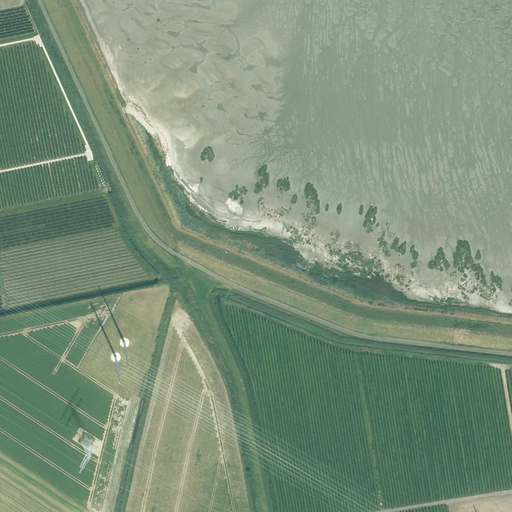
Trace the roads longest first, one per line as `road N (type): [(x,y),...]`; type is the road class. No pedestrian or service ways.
road 1 (unclassified): [(511,353),(344,331),(237,287),(156,238),(38,0)]
road 2 (track): [(237,287),(205,292),(240,382),(268,511)]
road 3 (track): [(377,511),(511,491)]
